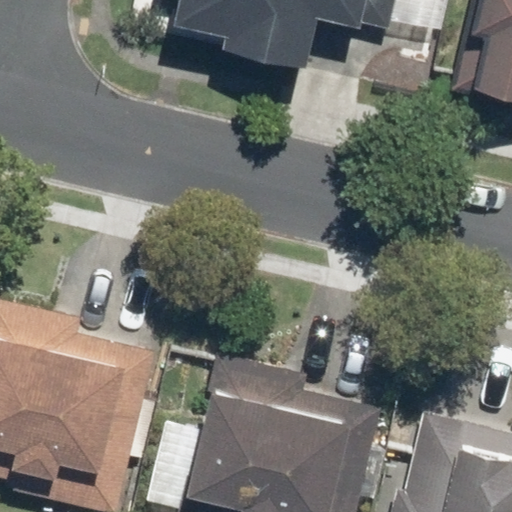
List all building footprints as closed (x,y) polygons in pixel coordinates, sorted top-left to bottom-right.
[(363,0),(165,0),(163,7),(215,20),(212,32),(297,53),(310,2),(360,14),(363,0)] [(448,0),(387,0),(382,21),(439,36),(448,0)] [(511,0),(458,0),(441,64),(511,84),(511,0)] [(70,304),(0,292),(0,468),(14,471),(10,492),(113,509),(142,341),(66,328),(70,304)] [(215,351),(201,418),(163,410),(146,494),(185,501),(182,511),(355,511),(378,399),(294,382),(299,357),(215,351)] [(511,511),(511,421),(421,402),(405,475),(392,472),(383,511),(511,511)]
